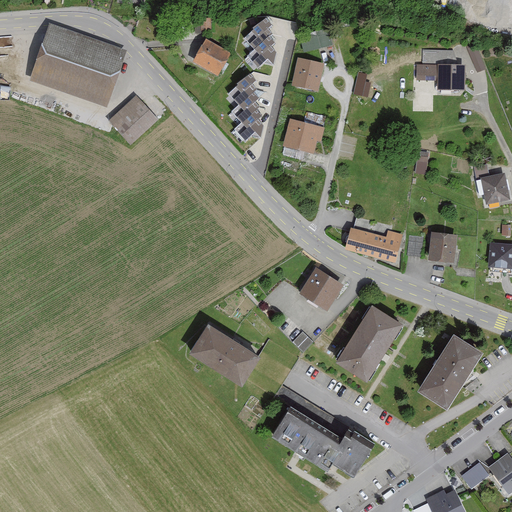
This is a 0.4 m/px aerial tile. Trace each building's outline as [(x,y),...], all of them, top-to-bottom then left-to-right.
[(143,9),(143,0),(116,0),(116,5),(143,9)] [(272,25),(266,19),(253,29),(254,30),(245,39),(255,50),(248,57),(258,68),(268,59),(273,64),(276,53),(270,47),(274,43),(269,37),(272,34),(267,29),(272,25)] [(210,21),(202,20),(201,33),(210,33),(210,21)] [(329,30),(300,35),(303,52),(332,47),(329,30)] [(124,57),(47,31),(29,81),(106,109),(124,57)] [(232,56),(206,42),(194,65),(220,79),(232,56)] [(475,48),(467,51),(477,74),(485,70),(475,48)] [(323,65),(298,59),(292,86),(317,92),(323,65)] [(465,92),(465,66),(417,66),(417,82),(438,81),(438,92),(465,92)] [(256,81),(250,75),(249,74),(237,85),(239,86),(229,95),(239,105),(232,112),(242,123),(235,129),(246,140),(255,132),(260,137),(263,126),(257,120),(262,116),(256,110),(259,107),(255,102),(259,99),(253,93),(256,90),(252,85),(256,81)] [(365,77),(358,76),(355,94),(361,96),(365,77)] [(158,122),(136,97),(107,122),(129,147),(158,122)] [(325,130),(290,121),(282,149),(312,157),(316,144),(321,145),(325,130)] [(427,154),(417,153),(416,173),(425,174),(427,154)] [(510,202),(505,175),(489,178),(486,165),(473,167),(479,200),(485,199),(486,206),(510,202)] [(510,238),(510,227),(501,227),(501,238),(510,238)] [(402,236),(388,232),(386,240),(352,231),(347,251),(394,264),(402,236)] [(458,236),(433,234),(430,261),(455,263),(458,236)] [(511,247),(490,246),(489,269),(511,270),(511,247)] [(344,289),(313,270),(297,296),(328,314),(344,289)] [(403,326),(372,308),(337,366),(368,385),(403,326)] [(297,331),(283,317),(274,327),(288,341),(297,331)] [(260,358),(207,326),(189,356),(241,388),(260,358)] [(313,345),(302,334),(292,344),(303,355),(313,345)] [(483,355),(454,337),(418,394),(447,412),(483,355)] [(343,442),(289,410),(271,439),(327,473),(333,464),(355,477),(375,446),(355,434),(351,439),(346,436),(343,442)] [(511,461),(508,456),(489,469),(508,496),(511,492),(511,461)] [(488,477),(478,465),(461,478),(470,490),(488,477)] [(445,496),(444,492),(426,500),(431,511),(464,511),(455,492),(445,496)]
